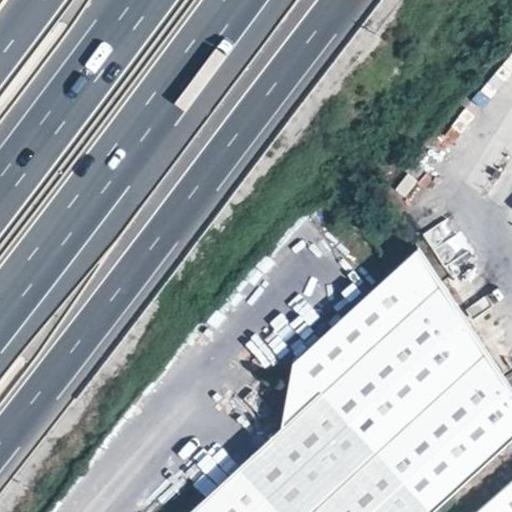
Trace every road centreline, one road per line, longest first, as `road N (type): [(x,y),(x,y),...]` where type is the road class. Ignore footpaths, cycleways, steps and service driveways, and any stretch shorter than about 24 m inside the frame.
road 1 (motorway): [(0,442),(340,0)]
road 2 (motorway): [(0,310),(235,0)]
road 3 (motorway): [(144,0),(0,190)]
